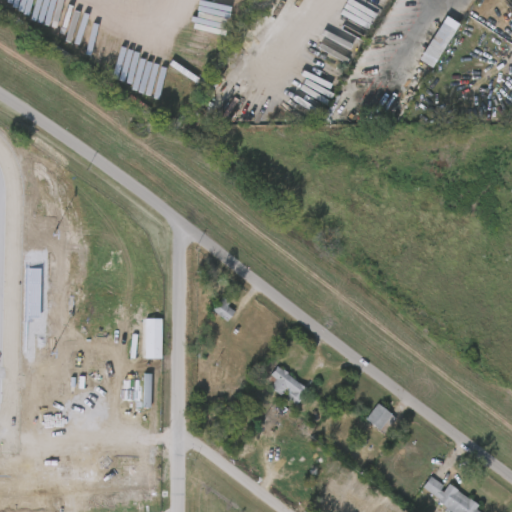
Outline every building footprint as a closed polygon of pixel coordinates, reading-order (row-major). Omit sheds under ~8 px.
[(443,31),(432,24),(417,49),(428,56),(443,31)] [(208,306),(199,318),(214,329),(223,317),(208,306)] [(160,358),(144,358),(144,318),(161,318),(160,358)] [(148,327),(132,327),(133,367),(149,367),(148,327)] [(276,366),(282,370),(283,369),(288,373),(287,374),(308,390),(304,396),(305,397),(302,401),(300,399),(296,405),(286,398),(289,395),(283,391),(280,395),(269,387),(272,383),(267,379),(276,366)] [(295,399),(264,373),(256,383),(262,388),(256,395),(267,404),(269,402),(284,414),(295,399)] [(396,419),(384,433),(365,418),(377,403),(396,419)] [(352,429),(372,442),(383,425),(362,412),(352,429)] [(106,451),(110,461),(105,463),(112,481),(77,495),(66,466),(74,462),(73,460),(89,452),(91,455),(100,451),(101,454),(106,451)] [(90,474),(96,472),(91,459),(51,474),(62,505),(97,492),(90,474)] [(440,490),(443,492),(449,484),(478,505),(475,509),(478,511),(447,511),(444,509),(446,507),(436,500),(438,499),(422,487),(430,476),(443,485),(440,490)] [(461,511),(433,492),(431,495),(417,485),(408,497),(429,511),(461,511)] [(41,494),(48,511),(59,507),(52,490),(41,494)]
